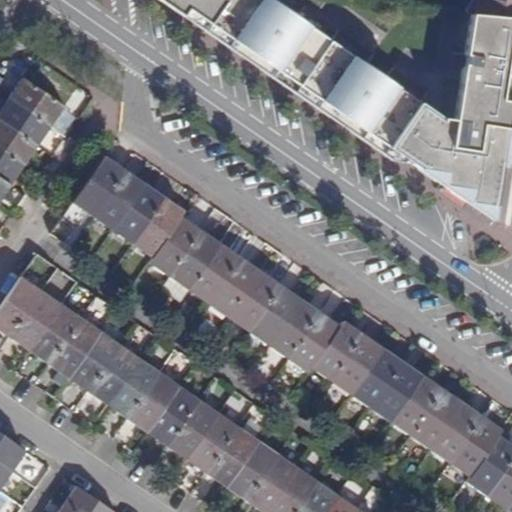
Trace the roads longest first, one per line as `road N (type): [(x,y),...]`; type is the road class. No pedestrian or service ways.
road 1 (residential): [(129,43),(132,133),(511,391)]
road 2 (unclassified): [(507,315),(129,43)]
road 3 (residential): [(148,511),(0,405)]
